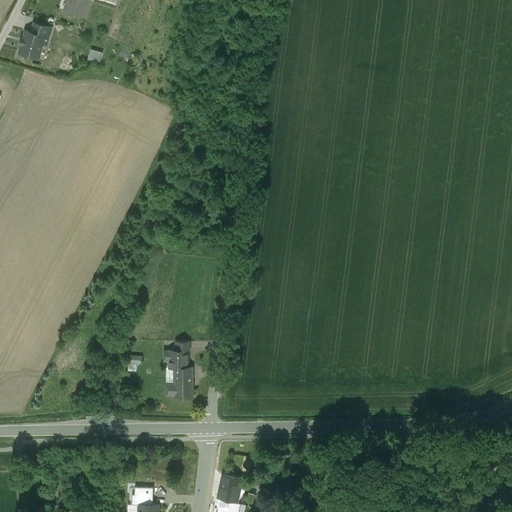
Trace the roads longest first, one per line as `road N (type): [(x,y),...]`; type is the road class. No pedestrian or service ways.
road 1 (unclassified): [(209,428),(263,0)]
road 2 (secondary): [(511,405),(444,424),(209,428)]
road 3 (secondary): [(209,428),(0,430)]
